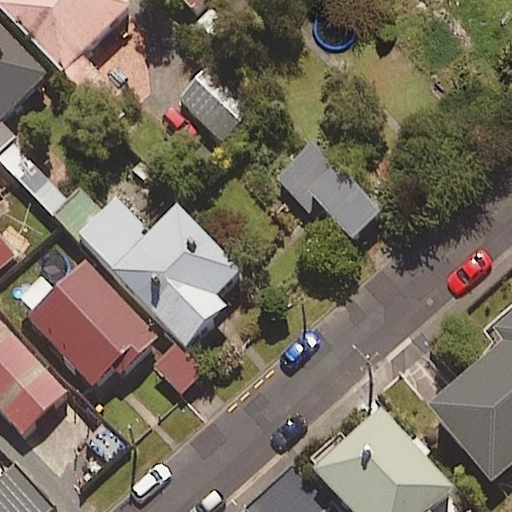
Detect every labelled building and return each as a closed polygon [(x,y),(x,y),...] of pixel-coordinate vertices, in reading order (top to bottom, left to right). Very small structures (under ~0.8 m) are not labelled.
[(123,0),(0,0),(0,4),(66,72),(132,9),(123,0)] [(223,0),(175,0),(198,24),(223,0)] [(0,120),(47,74),(0,26),(0,120)] [(257,106),(215,62),(177,98),(219,142),(257,106)] [(316,144),(277,178),(314,219),(353,185),(316,144)] [(14,148),(1,161),(54,212),(67,199),(14,148)] [(385,209),(340,162),(309,191),(354,239),(385,209)] [(254,278),(179,203),(152,230),(119,198),(82,235),(190,342),(254,278)] [(0,238),(0,271),(16,257),(0,238)] [(154,336),(87,261),(26,314),(94,390),(154,336)] [(428,400),(492,479),(511,462),(511,307),(491,324),(503,339),(428,400)] [(66,395),(0,321),(0,411),(21,435),(66,395)] [(205,373),(178,345),(155,367),(181,395),(205,373)] [(381,408),(315,469),(354,511),(423,511),(453,485),(381,408)] [(53,511),(57,508),(15,464),(0,478),(0,511),(53,511)] [(319,511),(327,504),(295,474),(258,511),(319,511)]
